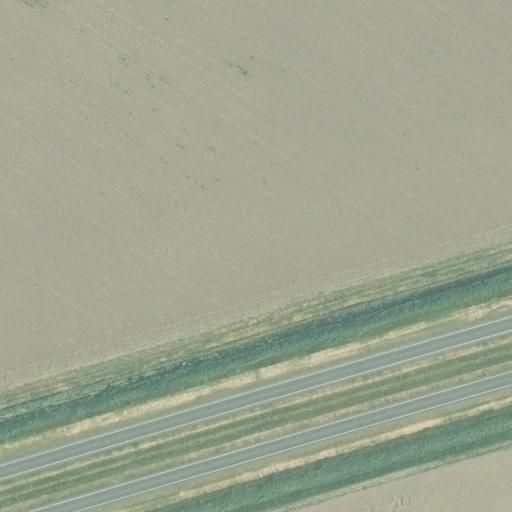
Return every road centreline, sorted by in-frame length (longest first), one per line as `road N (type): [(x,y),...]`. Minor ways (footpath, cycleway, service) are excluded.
road 1 (trunk): [(511,325),(0,473)]
road 2 (trunk): [(53,511),(511,379)]
